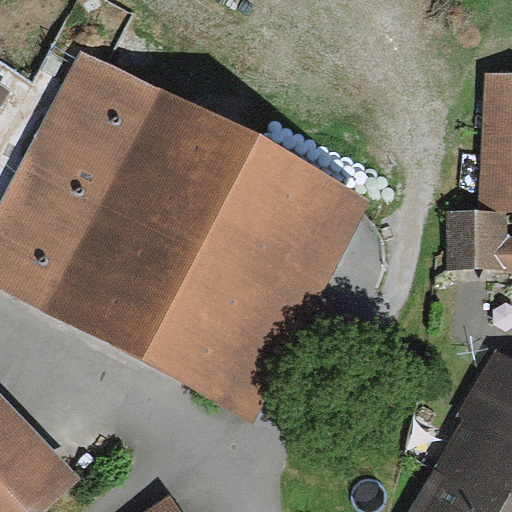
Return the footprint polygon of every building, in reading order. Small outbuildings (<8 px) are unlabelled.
[(344,208),(73,63),(0,198),(0,290),(232,415),(344,208)] [(511,78),(482,78),(479,216),(448,215),(447,264),(511,265),(511,237),(495,237),(496,212),(511,212),(511,78)] [(0,104),(10,88),(0,81),(0,104)] [(511,511),(511,378),(484,363),(404,511),(511,511)] [(0,511),(42,511),(76,482),(0,398),(0,511)]
